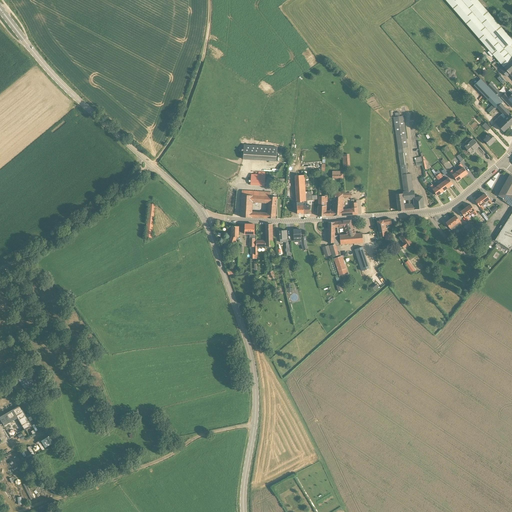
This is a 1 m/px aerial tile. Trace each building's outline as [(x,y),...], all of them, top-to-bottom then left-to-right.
[(445,0),(504,67),(511,59),(511,58),(505,50),(511,43),(511,40),(477,0),(445,0)] [(510,74),(504,67),(501,70),(507,76),(510,74)] [(501,75),(498,78),(503,83),(506,80),(501,75)] [(488,86),(496,95),(499,92),(491,83),(488,86)] [(488,86),(482,91),(494,104),(498,107),(503,113),(494,122),(504,132),(511,123),(511,117),(510,115),(511,115),(501,104),(503,102),(496,95),(488,86)] [(511,91),(510,90),(508,92),(502,97),(511,108),(511,107),(511,91)] [(400,166),(403,194),(397,195),(399,211),(424,208),(422,197),(415,198),(414,191),(413,191),(411,174),(408,174),(404,148),(408,147),(404,116),(400,116),(400,113),(396,113),(396,117),(393,117),(394,124),(400,166)] [(491,128),(485,123),(482,126),(488,131),(491,128)] [(495,140),(489,134),(484,140),(489,146),(495,140)] [(468,152),(469,152),(471,153),(472,154),(473,154),(474,153),(474,152),(474,150),(478,146),(473,140),(465,147),(467,150),(467,151),(467,152),(468,152)] [(276,147),(244,145),(243,159),(275,162),(276,147)] [(462,177),(468,174),(461,164),(458,166),(461,169),(458,171),(462,177)] [(452,170),(450,172),(457,181),(462,177),(458,171),(454,173),(452,170)] [(296,176),(297,214),(304,214),(304,206),(304,201),(306,201),(306,195),(306,193),(305,183),(304,171),(296,172),(296,176)] [(436,172),(435,173),(433,171),(431,172),(435,177),(438,180),(440,178),(436,172)] [(265,186),(265,173),(259,172),(258,175),(251,175),(251,183),(249,183),(249,186),(265,186)] [(511,206),(511,209),(493,241),(509,251),(511,248),(511,176),(510,175),(499,196),(503,199),(503,201),(511,206)] [(448,178),(443,182),(448,188),(453,184),(448,178)] [(443,182),(438,186),(443,192),(448,188),(443,182)] [(437,196),(443,192),(438,186),(435,188),(432,185),(430,187),(437,196)] [(273,205),(275,205),(276,197),(270,196),(270,192),(242,191),(241,196),(264,197),(264,202),(268,203),(269,203),(268,209),(273,209),(273,205)] [(311,214),(310,205),(307,205),(307,200),(312,200),(312,191),(307,192),(307,193),(306,193),(306,195),(306,201),(304,201),(304,206),(304,214),(311,214)] [(336,192),(335,208),(334,216),(341,216),(358,214),(357,207),(351,207),(350,208),(343,209),(344,197),(350,198),(351,193),(349,193),(336,192)] [(485,194),(480,197),(485,203),(488,201),(490,204),(492,203),(485,194)] [(240,217),(275,219),(275,205),(273,205),(273,209),(268,209),(269,203),(268,203),(268,214),(263,214),(262,214),(250,213),(251,202),(264,202),(264,197),(241,196),(240,217)] [(326,216),(329,216),(334,216),(335,208),(330,208),(330,213),(326,212),(325,212),(326,202),(328,202),(328,196),(318,196),(318,206),(317,206),(318,216),(326,216)] [(485,203),(480,197),(475,201),(482,210),(484,209),(482,206),(485,203)] [(145,238),(151,238),(155,204),(149,204),(145,238)] [(477,214),(470,205),(465,208),(470,214),(473,212),(475,215),(477,214)] [(470,214),(465,208),(460,212),(467,221),(469,220),(467,217),(470,214)] [(481,214),(486,221),(493,215),(492,213),(487,217),(484,212),(481,214)] [(463,225),(456,216),(451,219),(455,225),(455,226),(458,229),(463,225)] [(446,223),(453,232),(455,231),(452,228),(455,226),(455,225),(451,219),(446,223)] [(341,245),(340,245),(363,243),(362,233),(356,234),(352,220),(339,221),(339,227),(344,226),(346,234),(340,235),(341,245)] [(383,221),(377,222),(380,237),(386,236),(384,226),(388,225),(387,220),(383,221)] [(334,222),(328,222),(328,223),(328,243),(333,243),(333,245),(340,245),(341,245),(340,235),(333,236),(334,222)] [(245,235),(254,235),(255,225),(245,224),(245,235)] [(272,225),(267,225),(267,241),(257,241),(257,247),(267,247),(273,247),(273,241),(272,225)] [(469,229),(466,225),(464,226),(470,235),(472,233),(469,229)] [(239,240),(239,237),(239,227),(232,226),(232,236),(229,243),(234,245),(236,240),(239,240)] [(473,234),(476,237),(483,231),(480,228),(473,234)] [(293,230),(294,242),(302,242),(302,245),(306,245),(305,239),(301,239),(301,230),(293,230)] [(286,244),(286,253),(292,252),(291,239),(287,240),(287,231),(279,231),(280,242),(287,241),(287,244),(286,244)] [(406,245),(407,247),(412,244),(404,233),(399,236),(404,243),(401,245),(403,247),(406,245)] [(332,256),(338,255),(335,245),(330,246),(332,256)] [(327,246),(321,248),(323,254),(326,253),(327,255),(330,254),(327,246)] [(377,269),(384,264),(380,260),(374,265),(368,259),(363,247),(356,250),(362,262),(369,270),(374,265),(377,269)] [(339,275),(347,273),(342,257),(334,259),(339,275)] [(414,272),(409,264),(406,266),(412,274),(414,272)] [(14,375),(25,392),(29,390),(30,391),(35,388),(23,366),(16,370),(18,373),(14,375)] [(24,430),(31,426),(20,406),(0,417),(0,418),(4,426),(17,418),(24,430)] [(38,442),(42,450),(54,443),(49,435),(38,442)]
